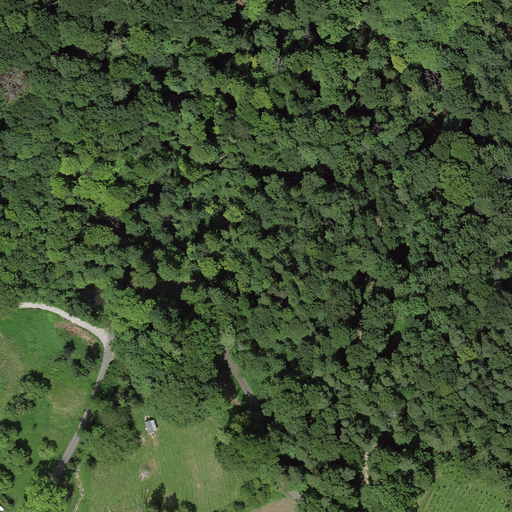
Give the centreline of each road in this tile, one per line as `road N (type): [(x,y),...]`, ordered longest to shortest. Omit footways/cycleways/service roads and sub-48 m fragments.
road 1 (track): [(316,511),(280,475),(234,369),(189,304),(168,290),(143,290),(123,308),(111,345)]
road 2 (track): [(418,111),(431,179),(376,288),(360,352),(355,380),(367,448)]
road 3 (track): [(111,345),(69,457),(33,511)]
road 4 (track): [(166,511),(147,404),(111,345)]
road 5 (track): [(0,313),(46,307),(111,345)]
